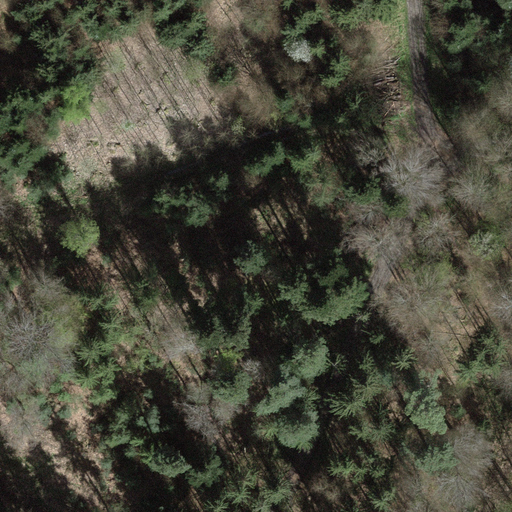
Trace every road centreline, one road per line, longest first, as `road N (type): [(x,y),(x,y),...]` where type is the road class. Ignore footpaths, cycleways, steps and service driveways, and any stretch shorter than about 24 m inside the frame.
road 1 (track): [(511,129),(441,167),(404,213),(353,309),(274,511)]
road 2 (track): [(399,0),(441,167),(511,331)]
